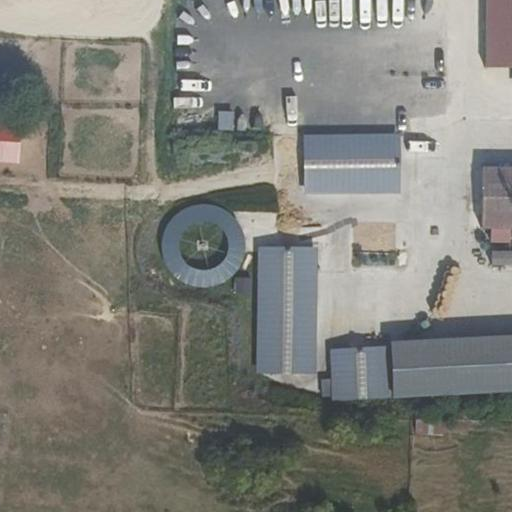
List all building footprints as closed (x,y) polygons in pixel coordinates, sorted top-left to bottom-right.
[(511,72),(511,0),(483,0),(483,73),(511,72)] [(0,166),(22,167),(25,125),(0,124),(0,166)] [(402,196),(401,140),(303,142),(304,198),(402,196)] [(511,168),(479,168),(479,238),(511,238),(511,168)] [(173,237),(198,290),(250,266),(225,213),(173,237)] [(396,266),(396,233),(365,233),(366,266),(396,266)] [(315,376),(318,252),(258,251),(255,375),(315,376)] [(511,396),(511,342),(331,355),(335,408),(511,396)]
